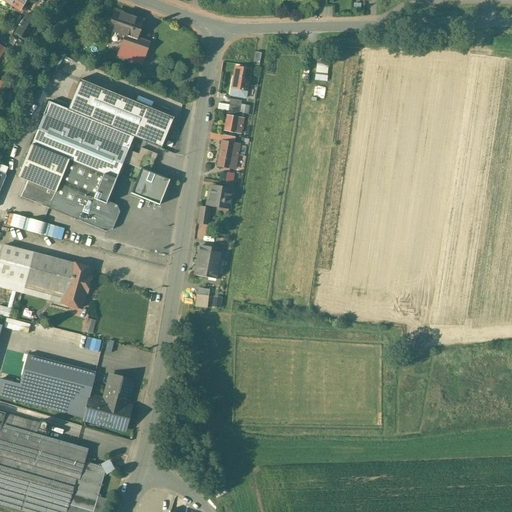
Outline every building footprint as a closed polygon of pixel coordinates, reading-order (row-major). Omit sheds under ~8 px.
[(25,0),(1,0),(20,10),(25,0)] [(143,21),(116,11),(109,30),(125,36),(136,40),(136,38),(143,21)] [(26,14),(15,32),(27,39),(38,21),(26,14)] [(136,40),(125,36),(121,46),(146,55),(150,43),(136,38),(136,40)] [(146,55),(121,46),(117,56),(142,65),(146,55)] [(325,73),(328,73),(328,53),(317,53),(316,79),(325,80),(325,73)] [(250,70),(235,67),(231,88),(241,89),(241,90),(242,90),(246,91),(250,70)] [(173,118),(80,80),(68,110),(133,137),(161,148),(173,118)] [(241,89),(231,88),(230,95),(245,98),(246,91),(242,90),(241,90),(241,89)] [(241,101),(230,99),(228,111),(239,113),(241,101)] [(133,137),(49,102),(31,145),(68,160),(116,179),(123,161),(128,150),(133,137)] [(248,106),(241,105),(240,113),(247,114),(248,106)] [(238,117),(227,115),(224,131),(236,133),(237,125),(238,117)] [(234,143),(222,141),(217,166),(229,168),(229,167),(234,144),(234,143)] [(234,144),(229,167),(235,168),(239,145),(234,144)] [(31,145),(18,177),(27,181),(55,192),(58,184),(68,160),(31,145)] [(157,155),(141,148),(138,154),(134,166),(141,169),(150,172),(157,155)] [(138,154),(128,150),(123,161),(134,166),(138,154)] [(116,179),(68,160),(58,184),(105,204),(116,179)] [(150,172),(141,169),(131,194),(141,198),(142,195),(160,202),(169,180),(150,172)] [(226,182),(234,182),(234,172),(227,171),(226,182)] [(55,192),(27,181),(20,197),(48,209),(55,192)] [(105,204),(58,184),(55,192),(48,209),(77,220),(78,218),(105,229),(110,227),(116,212),(114,207),(105,204)] [(224,188),(210,186),(207,203),(229,207),(232,185),(225,184),(224,188)] [(209,209),(200,207),(198,223),(207,224),(209,209)] [(25,217),(23,229),(48,234),(50,222),(25,217)] [(32,253),(4,245),(0,258),(0,286),(21,292),(32,253)] [(214,249),(199,246),(194,274),(216,278),(220,259),(221,251),(221,250),(214,249)] [(91,269),(32,253),(21,292),(81,308),(91,269)] [(116,285),(113,295),(147,304),(150,293),(116,285)] [(208,296),(196,294),(195,307),(207,308),(208,296)] [(222,306),(222,296),(212,296),(212,306),(222,306)] [(0,312),(11,315),(14,308),(0,304),(0,312)] [(93,333),(96,319),(87,316),(83,330),(93,333)] [(17,322),(17,331),(28,331),(28,323),(17,322)] [(124,346),(121,356),(133,358),(145,361),(147,352),(124,346)] [(95,372),(27,355),(19,384),(15,400),(83,418),(89,397),(95,372)] [(104,401),(89,397),(83,418),(83,419),(123,429),(129,407),(125,406),(131,382),(111,377),(104,401)] [(19,384),(0,380),(0,379),(0,395),(15,400),(19,384)] [(0,424),(27,432),(30,422),(0,412),(0,424)] [(87,450),(44,437),(48,423),(40,421),(39,423),(34,421),(33,422),(30,422),(27,432),(0,424),(0,504),(27,511),(100,511),(104,501),(94,498),(101,474),(100,474),(105,471),(102,467),(98,469),(98,468),(83,464),(87,450)]
